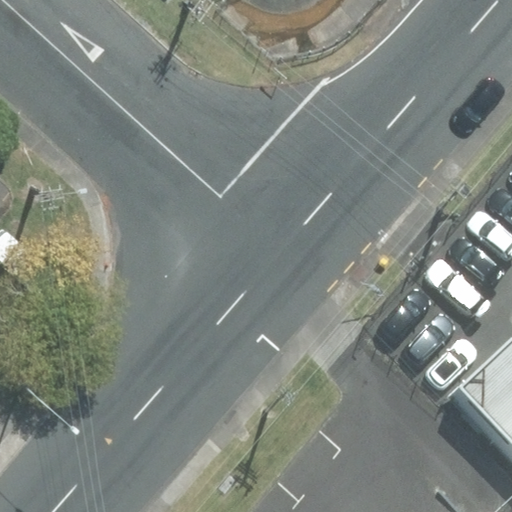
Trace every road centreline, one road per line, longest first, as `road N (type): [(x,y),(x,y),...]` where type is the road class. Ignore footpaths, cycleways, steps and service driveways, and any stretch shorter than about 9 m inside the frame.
road 1 (residential): [(1,0),(278,249)]
road 2 (secondary): [(278,249),(50,511)]
road 3 (secondary): [(494,0),(278,249)]
